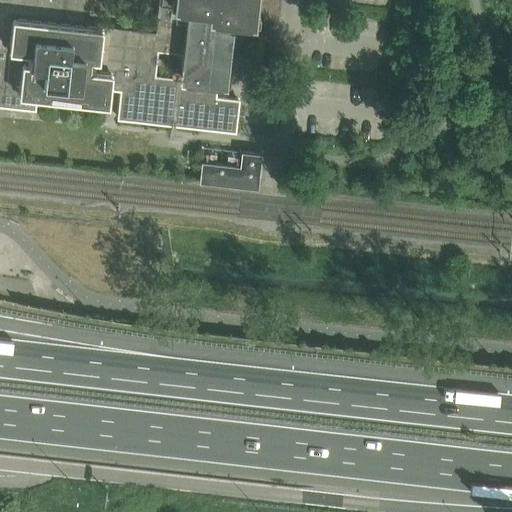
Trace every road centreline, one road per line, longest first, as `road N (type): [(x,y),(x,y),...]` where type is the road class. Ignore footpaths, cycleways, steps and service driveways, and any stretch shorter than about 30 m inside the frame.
road 1 (motorway): [(0,416),(511,474)]
road 2 (motorway): [(511,408),(0,352)]
